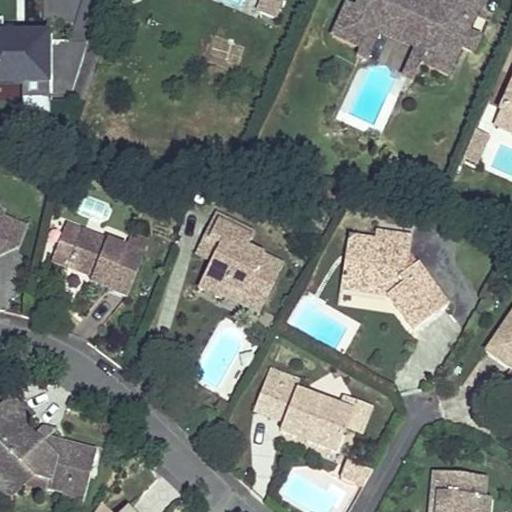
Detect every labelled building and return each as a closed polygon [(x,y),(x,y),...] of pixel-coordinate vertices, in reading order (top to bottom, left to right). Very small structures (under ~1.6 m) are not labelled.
[(282,0),(259,0),(257,7),(277,15),(282,0)] [(484,0),(451,0),(444,18),(404,0),(362,0),(357,14),(347,10),(334,42),(362,53),(374,24),(429,49),(421,67),(422,68),(450,80),(462,51),(452,46),(457,33),(468,38),(484,0)] [(404,0),(444,18),(451,0),(440,0),(439,5),(427,0),(404,0)] [(2,23),(0,22),(0,82),(22,83),(49,83),(50,40),(43,40),(2,40),(2,35),(2,23)] [(421,67),(429,49),(374,24),(362,53),(360,53),(357,60),(367,64),(379,37),(416,53),(405,81),(414,85),(422,68),(421,67)] [(481,43),(468,38),(457,33),(452,46),(462,51),(475,57),(481,43)] [(22,83),(21,89),(21,101),(49,101),(49,83),(22,83)] [(511,87),(501,112),(511,116),(511,87)] [(511,116),(501,112),(496,125),(511,132),(511,116)] [(511,210),(495,203),(492,213),(511,221),(511,210)] [(0,218),(0,251),(13,246),(19,226),(0,218)] [(195,254),(211,262),(219,245),(208,239),(217,222),(212,220),(195,254)] [(240,301),(255,308),(266,287),(271,289),(283,267),(246,248),(251,239),(217,222),(208,239),(219,245),(211,262),(198,289),(221,300),(223,297),(227,287),(243,295),(240,301)] [(108,290),(128,298),(144,256),(81,232),(67,268),(92,278),(111,285),(108,290)] [(374,240),(410,245),(411,238),(375,232),(374,240)] [(372,254),(374,240),(348,236),(343,267),(350,268),(353,252),(372,254)] [(387,297),(413,332),(447,307),(416,265),(411,269),(407,264),(408,255),(410,245),(374,240),(372,254),(353,252),(350,268),(343,267),(339,290),(387,297)] [(411,269),(416,265),(408,255),(407,264),(411,269)] [(111,285),(92,278),(90,283),(108,290),(111,285)] [(258,315),(271,289),(266,287),(255,308),(240,301),(243,295),(227,287),(223,297),(258,315)] [(511,312),(485,354),(510,370),(511,367),(511,312)] [(353,412),(266,379),(253,412),(283,423),(279,432),(298,439),(299,435),(307,438),(305,442),(337,454),(353,412)] [(11,397),(0,408),(0,477),(8,480),(16,473),(30,477),(31,476),(35,478),(48,482),(47,490),(63,494),(83,499),(96,452),(47,440),(40,446),(33,438),(24,429),(34,419),(11,397)] [(196,434),(207,444),(215,437),(204,427),(196,434)] [(42,430),(33,438),(40,446),(47,440),(54,433),(42,430)] [(347,462),(341,480),(365,488),(371,469),(347,462)] [(24,483),(47,490),(48,482),(35,478),(31,476),(30,477),(16,473),(8,480),(0,477),(0,493),(11,497),(24,483)] [(485,478),(435,473),(432,495),(437,496),(435,511),(487,511),(489,498),(483,497),(485,478)] [(83,499),(63,494),(62,499),(81,504),(83,499)]
